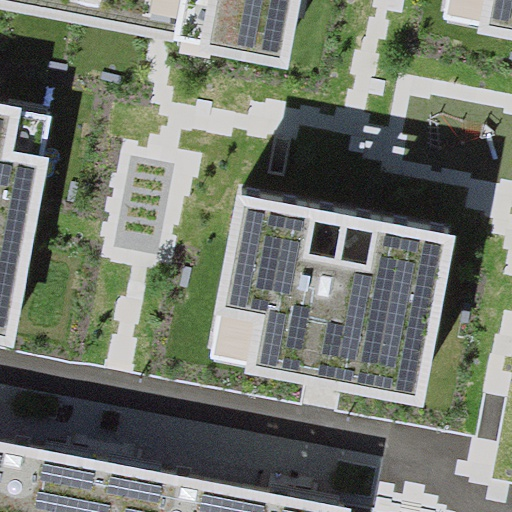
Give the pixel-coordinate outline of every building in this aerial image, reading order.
[(0,0),(0,5),(172,37),(178,0),(0,0)] [(300,0),(178,0),(172,37),(182,39),(181,47),(287,68),(300,0)] [(511,0),(445,0),(442,16),(480,23),(477,36),(511,42),(511,0)] [(0,342),(14,346),(48,156),(44,155),(51,116),(22,110),(23,106),(0,101),(0,342)] [(455,235),(241,194),(211,354),(248,361),(246,373),(423,406),(455,235)] [(346,511),(347,510),(0,443),(0,511),(346,511)]
